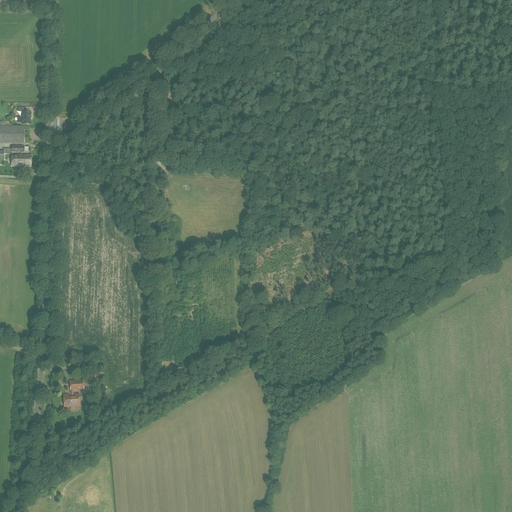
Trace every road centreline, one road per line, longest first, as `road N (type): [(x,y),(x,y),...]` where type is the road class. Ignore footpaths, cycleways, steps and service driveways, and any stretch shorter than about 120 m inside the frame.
road 1 (tertiary): [(12,511),(42,365),(49,126)]
road 2 (tertiary): [(49,126),(78,120),(235,0)]
road 3 (track): [(152,63),(153,278)]
road 4 (tertiary): [(49,126),(51,6)]
